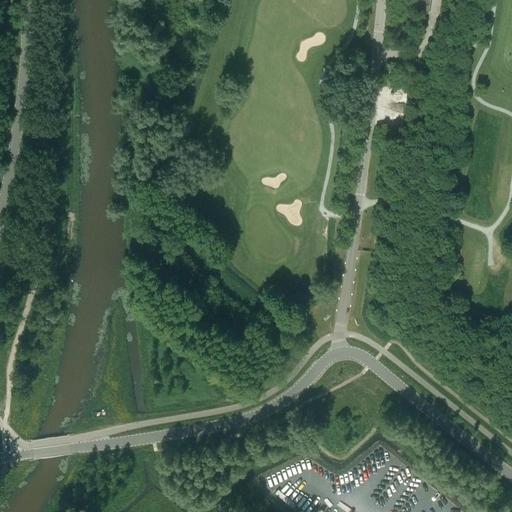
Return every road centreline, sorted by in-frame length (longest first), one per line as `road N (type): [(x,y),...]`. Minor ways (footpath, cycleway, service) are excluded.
road 1 (tertiary): [(0,457),(256,414),(337,349),(358,354),(511,474)]
road 2 (unknown): [(53,0),(43,244),(9,366),(8,456),(0,476)]
road 3 (unknown): [(149,422),(155,450),(241,434),(361,374),(391,341)]
road 4 (unknown): [(340,325),(366,327),(399,344),(511,440)]
road 5 (unclassified): [(0,204),(18,132),(25,0)]
